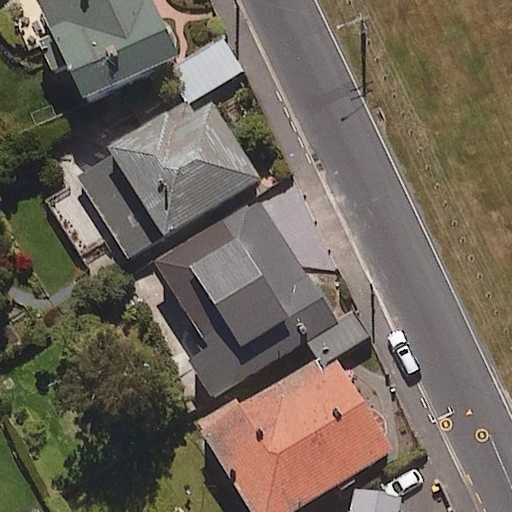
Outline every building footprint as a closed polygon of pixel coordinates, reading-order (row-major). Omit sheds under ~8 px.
[(52,18),(67,47),(53,54),(70,87),(84,80),(106,125),(182,86),(194,110),(247,76),(227,41),(191,65),(158,0),(87,0),(88,0),(52,18)] [(180,252),(271,192),(213,104),(86,188),(136,265),(173,241),(180,252)] [(339,320),(269,210),(167,276),(222,362),(203,375),(226,410),(316,351),(330,372),(376,342),(355,310),(339,320)] [(325,511),(403,460),(343,369),(331,377),(323,366),(210,441),(257,511),(325,511)] [(400,511),(390,497),(368,511),(400,511)]
